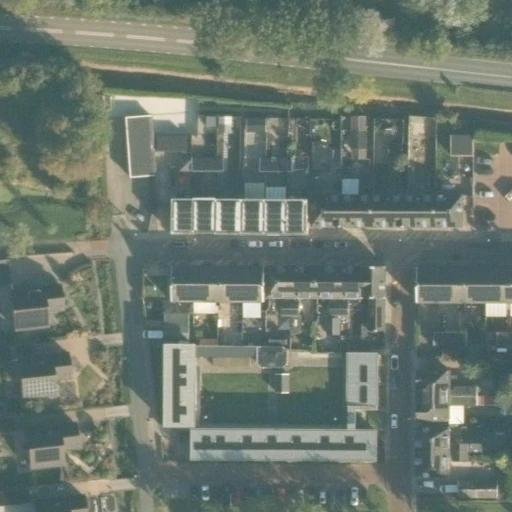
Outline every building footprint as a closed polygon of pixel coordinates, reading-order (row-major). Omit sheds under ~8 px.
[(125,130),(147,128),(146,116),(124,118),(125,130)] [(351,125),(351,130),(366,130),(366,116),(359,116),(359,125),(351,125)] [(215,127),(215,117),(205,117),(205,127),(215,127)] [(217,117),(217,130),(230,130),(230,117),(217,117)] [(245,119),(245,133),(267,133),(267,119),(245,119)] [(126,142),(148,140),(147,128),(125,130),(126,142)] [(351,149),(366,148),(366,130),(351,130),(351,149)] [(169,151),(187,151),(187,136),(169,136),(169,151)] [(471,136),(451,136),(451,156),(471,156),(471,136)] [(127,154),(149,152),(148,140),(126,142),(127,154)] [(402,157),(402,143),(389,143),(389,157),(402,157)] [(128,165),(150,164),(149,152),(127,154),(128,165)] [(214,172),(214,158),(214,153),(204,153),(204,158),(204,172),(214,172)] [(190,172),(204,172),(204,158),(190,159),(190,172)] [(214,158),(214,172),(222,172),(222,158),(214,158)] [(270,172),(270,158),(260,158),(260,172),(270,172)] [(281,172),(281,158),(270,158),(270,172),(281,172)] [(281,158),(281,172),(291,172),(291,158),(281,158)] [(312,158),(312,173),(330,172),(330,158),(312,158)] [(150,164),(128,165),(129,177),(151,175),(150,164)] [(312,226),(342,226),(342,196),(312,196),(312,226)] [(342,226),(372,226),(372,196),(342,196),(342,226)] [(372,226),(402,226),(402,196),(372,196),(372,226)] [(402,226),(432,226),(432,196),(402,196),(402,226)] [(432,196),(432,226),(462,226),(462,196),(432,196)] [(215,232),(216,199),(216,198),(194,198),(194,199),(194,232),(215,232)] [(194,233),(194,232),(194,199),(171,199),(171,233),(194,233)] [(215,234),(238,234),(238,199),(216,199),(215,232),(215,234)] [(238,234),(261,234),(261,199),(238,199),(238,234)] [(261,234),(284,234),(284,199),(261,199),(261,234)] [(284,199),(284,234),(307,233),(307,199),(284,199)] [(0,285),(10,284),(8,260),(0,260),(0,285)] [(195,301),(195,266),(172,265),(172,301),(195,301)] [(218,301),(218,266),(195,266),(195,301),(218,301)] [(240,301),(241,266),(218,266),(218,301),(240,301)] [(241,266),(240,301),(263,302),(263,266),(241,266)] [(282,316),(292,316),(292,266),(269,266),(269,297),(285,297),(285,301),(282,301),(282,316)] [(315,297),(315,266),(292,266),(292,316),(292,328),(299,328),(299,301),(295,301),(295,297),(315,297)] [(338,316),(338,266),(315,266),(315,297),(330,297),(330,316),(338,316)] [(361,296),(361,266),(338,266),(338,316),(348,316),(348,301),(344,301),(344,296),(361,296)] [(361,266),(361,296),(368,296),(368,330),(384,330),(385,266),(361,266)] [(440,302),(440,267),(417,267),(417,302),(440,302)] [(462,302),(462,267),(440,267),(440,302),(462,302)] [(485,302),(485,267),(462,267),(462,302),(485,302)] [(508,302),(508,267),(485,267),(485,302),(508,302)] [(15,329),(47,326),(45,311),(62,309),(59,286),(11,292),(15,329)] [(167,339),(188,339),(188,315),(167,315),(167,339)] [(340,318),(326,318),(326,335),(340,335),(340,318)] [(444,346),(444,332),(433,332),(433,346),(444,346)] [(455,346),(455,332),(444,332),(444,346),(455,346)] [(455,332),(455,346),(466,346),(466,333),(455,332)] [(497,347),(508,347),(508,333),(497,333),(497,347)] [(270,344),(287,345),(287,335),(270,335),(270,344)] [(194,356),(194,346),(166,345),(166,424),(194,424),(194,356)] [(210,356),(210,346),(194,346),(194,356),(210,356)] [(226,356),(226,346),(210,346),(210,356),(226,356)] [(241,356),(241,346),(226,346),(226,356),(241,356)] [(257,356),(257,346),(241,346),(241,356),(257,356)] [(257,363),(262,366),(282,366),(287,363),(287,346),(257,346),(257,356),(257,363)] [(9,347),(0,347),(0,362),(11,361),(9,347)] [(460,359),(460,347),(443,347),(443,359),(460,359)] [(67,354),(18,360),(23,397),(54,394),(53,379),(69,377),(67,354)] [(348,381),(375,381),(375,355),(348,355),(348,381)] [(476,404),(476,395),(416,396),(416,371),(416,420),(449,420),(449,401),(454,401),(454,403),(456,404),(476,404)] [(416,396),(476,395),(476,387),(455,387),(453,389),(453,390),(449,390),(449,371),(416,371),(416,396)] [(276,393),(289,393),(289,374),(276,374),(276,393)] [(494,374),(493,390),(510,390),(510,375),(494,374)] [(375,407),(375,381),(348,381),(348,407),(375,407)] [(478,397),(478,406),(497,406),(497,396),(478,397)] [(500,399),(500,415),(510,415),(510,399),(500,399)] [(12,417),(0,418),(0,433),(13,432),(12,417)] [(75,424),(26,430),(31,467),(62,464),(61,449),(77,447),(75,424)] [(417,452),(466,452),(466,444),(448,444),(448,428),(417,428),(417,452)] [(193,456),(287,457),(375,457),(375,431),(193,430),(193,456)] [(466,453),(482,453),(482,444),(466,444),(466,452),(466,453)] [(466,461),(466,453),(466,452),(417,452),(416,476),(448,476),(448,461),(466,461)] [(458,480),(458,497),(497,497),(497,480),(458,480)] [(25,489),(0,491),(0,506),(27,504),(25,489)] [(84,511),(83,497),(35,502),(35,511),(84,511)]
